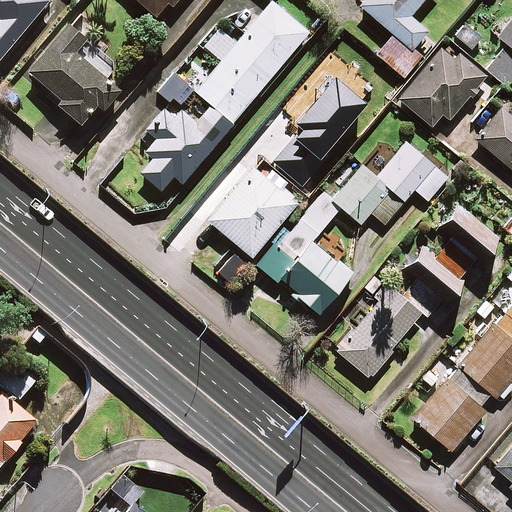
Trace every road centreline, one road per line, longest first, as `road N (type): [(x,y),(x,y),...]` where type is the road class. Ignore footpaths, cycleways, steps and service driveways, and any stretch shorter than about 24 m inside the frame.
road 1 (trunk): [(0,184),(385,511)]
road 2 (trunk): [(313,511),(0,248)]
road 3 (residential): [(255,511),(202,466),(162,451),(108,459),(55,491)]
